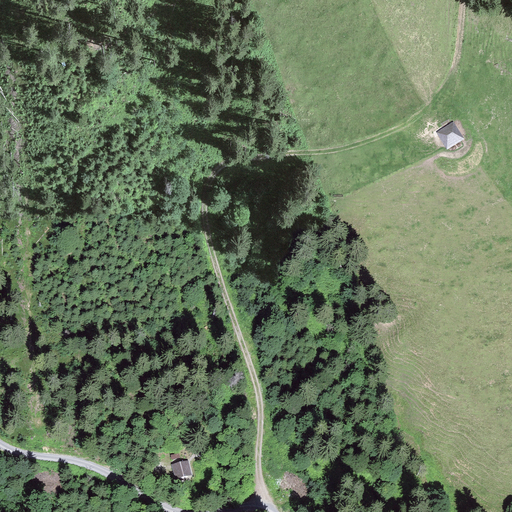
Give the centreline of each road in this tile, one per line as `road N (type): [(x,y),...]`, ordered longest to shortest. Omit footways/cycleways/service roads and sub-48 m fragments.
road 1 (track): [(258,510),(261,393),(209,231),(209,185),(228,162),(347,146),(421,115)]
road 2 (track): [(170,511),(94,464),(0,442)]
